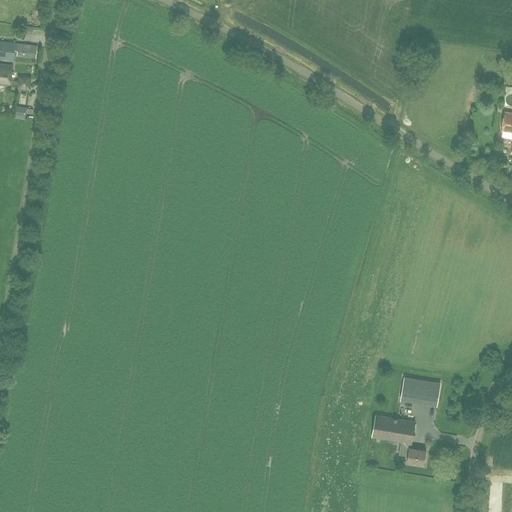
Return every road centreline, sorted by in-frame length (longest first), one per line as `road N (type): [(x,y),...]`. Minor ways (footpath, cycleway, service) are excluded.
road 1 (unclassified): [(511,197),(302,70),(166,0)]
road 2 (unclassified): [(467,511),(476,442),(511,375)]
